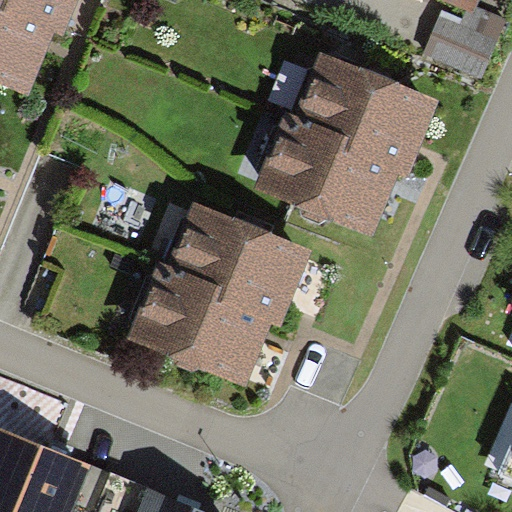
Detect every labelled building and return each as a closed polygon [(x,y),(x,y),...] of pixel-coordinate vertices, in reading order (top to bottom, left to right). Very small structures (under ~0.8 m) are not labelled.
[(0,0),(0,94),(28,106),(53,44),(64,48),(83,0),(0,0)] [(425,0),(466,17),(475,20),(478,12),(483,0),(425,0)] [(439,19),(421,60),(483,83),(509,23),(478,12),(475,20),(466,17),(461,28),(439,19)] [(284,122),(253,200),(372,248),(397,185),(408,189),(440,111),(319,63),(294,126),(284,122)] [(158,271),(127,350),(247,397),(272,334),(282,339),(314,260),(194,212),(168,275),(158,271)] [(0,433),(0,511),(96,511),(112,477),(0,433)] [(511,446),(492,493),(511,501),(511,446)] [(194,511),(112,477),(96,511),(194,511)]
